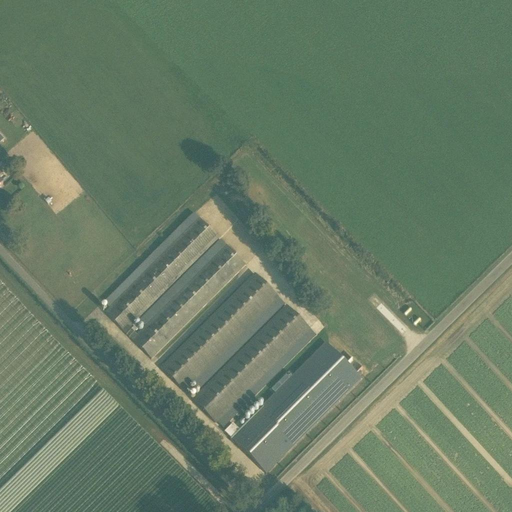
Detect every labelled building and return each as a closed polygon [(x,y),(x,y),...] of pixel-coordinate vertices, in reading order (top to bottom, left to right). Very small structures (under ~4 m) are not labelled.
[(137,336),(129,328),(219,239),(199,220),(105,314),(151,360),(245,266),(226,247),(137,336)] [(184,393),(278,299),(256,276),(161,370),(184,393)] [(215,424),(222,417),(309,330),(286,306),(283,309),(191,401),(215,424)] [(326,342),(230,438),(266,474),(362,378),(326,342)] [(90,389),(95,386),(91,379),(86,382),(90,389)]
